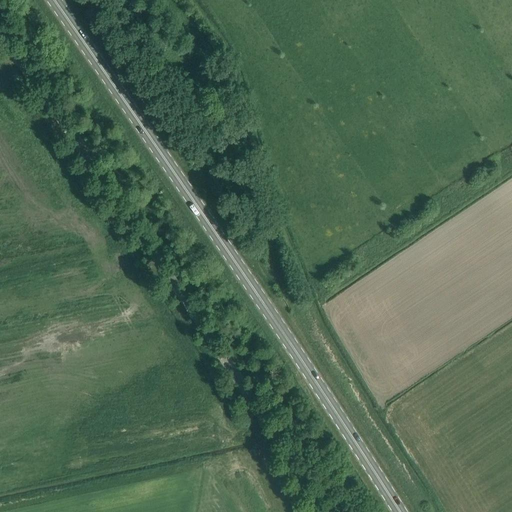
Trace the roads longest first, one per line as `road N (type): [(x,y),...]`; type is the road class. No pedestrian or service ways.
road 1 (secondary): [(396,511),(47,0)]
road 2 (unclassified): [(323,511),(0,31)]
